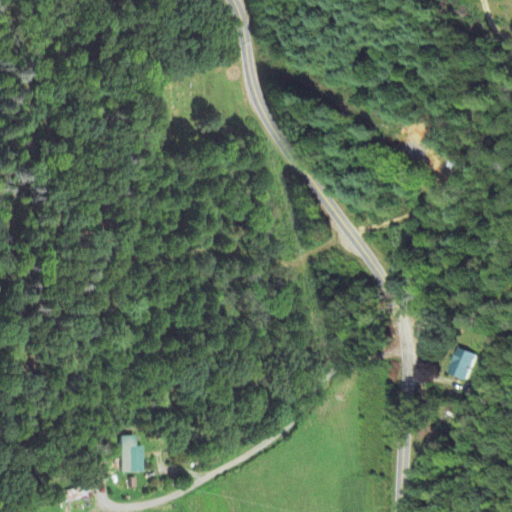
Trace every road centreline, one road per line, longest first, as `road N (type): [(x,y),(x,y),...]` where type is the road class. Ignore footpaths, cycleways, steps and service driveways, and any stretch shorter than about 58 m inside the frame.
road 1 (residential): [(410,350),(390,286),(263,101),(240,0)]
road 2 (residential): [(397,511),(410,350)]
